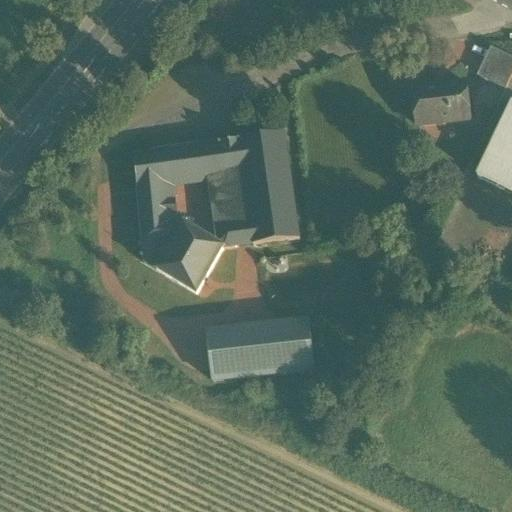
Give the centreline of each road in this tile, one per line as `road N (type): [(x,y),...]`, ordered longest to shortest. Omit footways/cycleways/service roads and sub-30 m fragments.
road 1 (residential): [(511,14),(312,56),(99,148)]
road 2 (primary): [(148,0),(0,172)]
